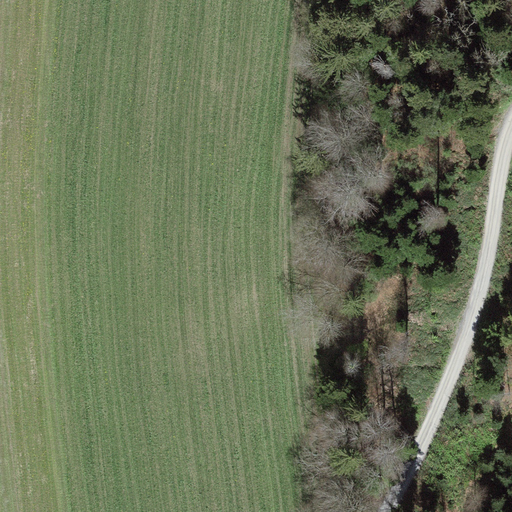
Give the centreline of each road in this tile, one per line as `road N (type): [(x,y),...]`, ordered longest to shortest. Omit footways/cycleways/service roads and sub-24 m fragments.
road 1 (track): [(328,0),(326,321),(310,511)]
road 2 (unclassified): [(393,511),(476,307),(511,118)]
